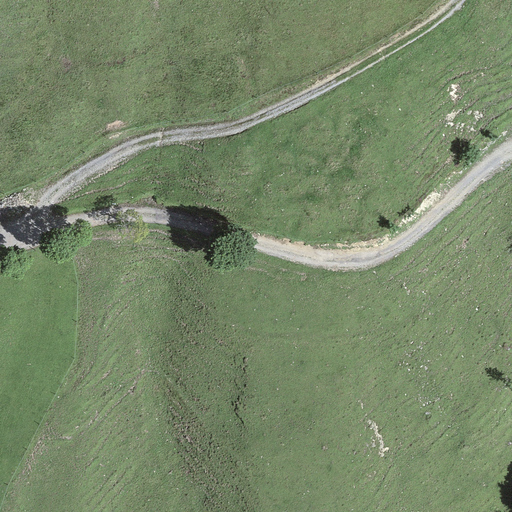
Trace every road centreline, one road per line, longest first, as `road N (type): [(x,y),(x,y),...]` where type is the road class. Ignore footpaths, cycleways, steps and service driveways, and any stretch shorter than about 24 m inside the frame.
road 1 (track): [(511,151),(481,168),(404,241),(365,260),(327,259),(126,212),(65,225),(42,216)]
road 2 (track): [(42,216),(52,191),(109,155),(147,139),(252,121),(414,35),(458,0)]
